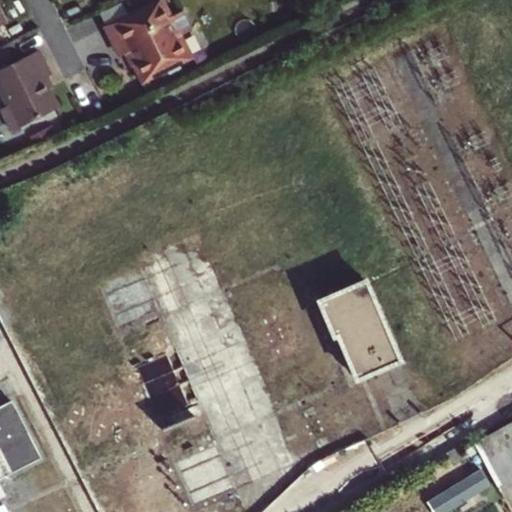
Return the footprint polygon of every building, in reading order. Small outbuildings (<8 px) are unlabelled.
[(162,0),(104,29),(116,52),(120,55),(128,53),(132,51),(138,63),(134,65),(143,82),(191,58),(180,36),(192,30),(182,12),(171,17),(162,0)] [(128,53),(134,65),(138,63),(132,51),(128,53)] [(38,55),(0,73),(0,96),(6,109),(0,112),(0,114),(11,136),(58,112),(43,84),(51,80),(38,55)] [(332,309),(321,314),(334,344),(338,342),(358,386),(401,366),(368,293),(332,309)] [(8,339),(0,343),(0,352),(12,376),(23,370),(8,339)] [(10,400),(0,405),(0,484),(43,462),(10,400)] [(210,435),(198,402),(165,415),(177,447),(210,435)] [(511,421),(499,428),(511,455),(511,421)] [(511,455),(499,428),(489,434),(480,440),(488,454),(509,494),(511,491),(511,455)] [(464,470),(488,454),(480,440),(455,456),(464,470)] [(430,498),(438,511),(447,511),(494,483),(483,465),(430,498)]
